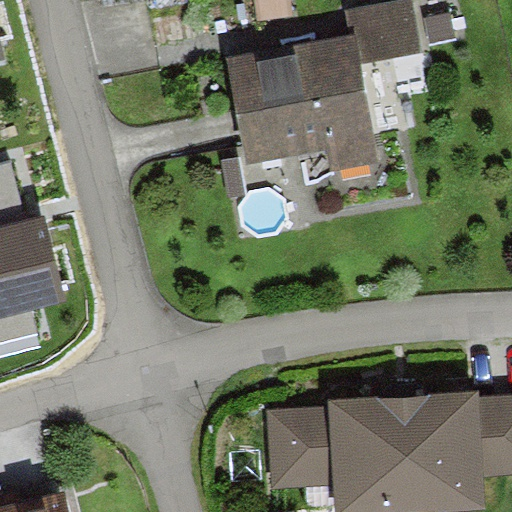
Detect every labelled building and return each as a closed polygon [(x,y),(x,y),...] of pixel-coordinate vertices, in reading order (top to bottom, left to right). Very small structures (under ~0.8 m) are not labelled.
[(290,0),(258,0),(262,21),(293,16),(290,0)] [(335,173),(377,165),(359,71),(421,59),(411,6),(351,17),(354,36),(318,43),(232,60),(252,164),(330,149),(335,173)] [(11,159),(0,161),(0,306),(57,291),(36,212),(26,215),(11,159)] [(511,475),(511,398),(407,403),(270,410),(274,489),(337,486),(338,511),(487,511),(486,477),(511,475)] [(67,511),(63,496),(13,509),(0,511),(67,511)]
